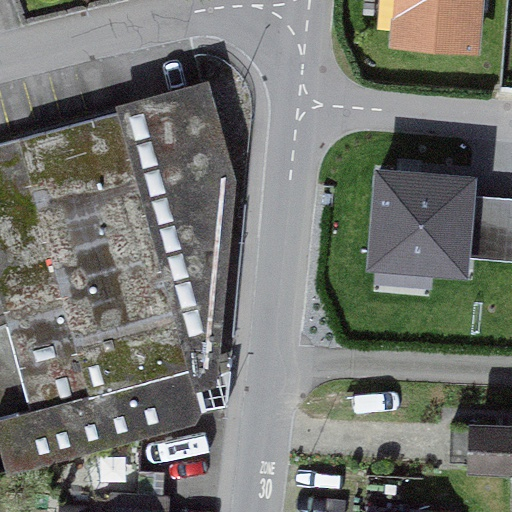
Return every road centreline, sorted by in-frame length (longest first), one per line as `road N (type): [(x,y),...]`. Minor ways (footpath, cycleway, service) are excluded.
road 1 (residential): [(255,511),(305,11)]
road 2 (residential): [(305,11),(194,13),(0,60)]
